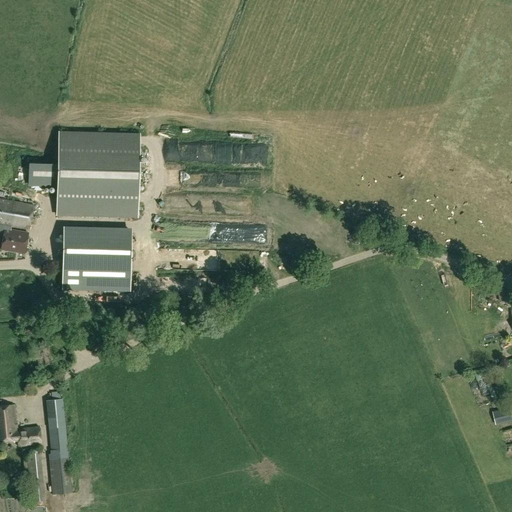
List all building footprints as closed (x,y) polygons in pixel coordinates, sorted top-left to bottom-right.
[(137,216),(140,134),(59,132),(57,214),(137,216)] [(34,206),(16,203),(0,199),(0,235),(4,237),(10,237),(11,230),(12,227),(30,230),(34,206)] [(131,229),(63,228),(61,287),(129,289),(131,229)] [(29,233),(16,231),(11,230),(10,237),(4,237),(2,250),(25,254),(29,233)] [(248,232),(237,234),(240,246),(250,244),(248,232)] [(486,396),(492,394),(488,381),(482,383),(486,396)] [(72,492),(63,398),(47,400),(52,453),(49,453),(53,494),(72,492)] [(41,443),(40,426),(27,428),(28,429),(18,430),(14,405),(0,406),(0,442),(18,440),(19,445),(41,443)] [(497,411),(499,422),(511,419),(511,415),(510,408),(497,411)] [(39,453),(27,454),(32,502),(44,501),(39,453)]
